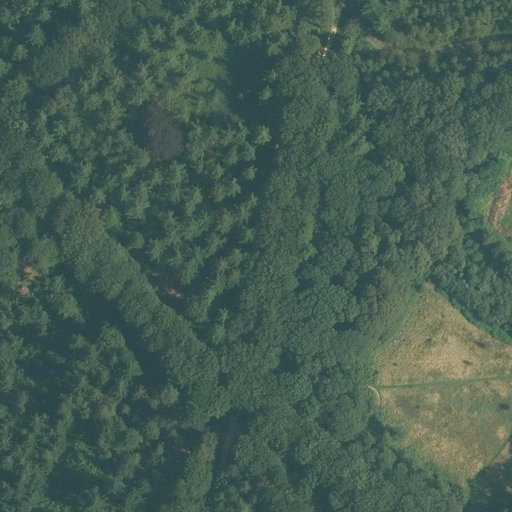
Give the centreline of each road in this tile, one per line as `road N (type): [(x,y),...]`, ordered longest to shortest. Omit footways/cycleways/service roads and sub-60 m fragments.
road 1 (track): [(341,0),(237,401)]
road 2 (unclassified): [(511,40),(413,55),(386,51),(365,34),(349,0)]
